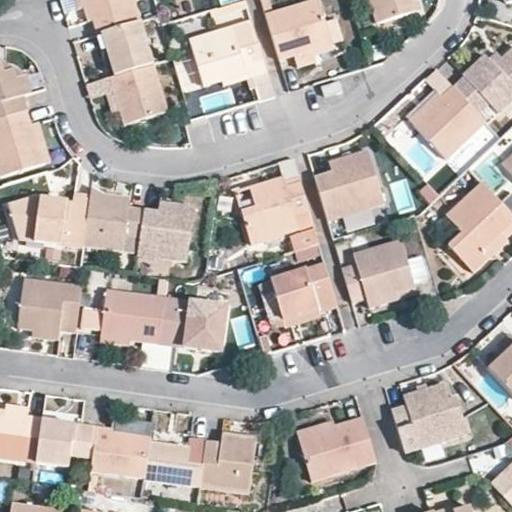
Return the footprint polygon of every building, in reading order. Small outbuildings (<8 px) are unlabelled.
[(129,0),(76,0),(82,21),(88,20),(93,36),(136,23),(129,0)] [(367,0),(372,22),(410,12),(406,0),(367,0)] [(314,2),(262,15),(278,63),(327,47),(314,2)] [(147,68),(136,23),(93,36),(106,80),(147,68)] [(263,75),(245,27),(186,45),(201,90),(241,75),(245,83),(263,75)] [(486,60),(452,91),(473,114),(485,107),(496,115),(511,98),(511,49),(493,68),(486,60)] [(147,68),(106,80),(120,126),(161,113),(147,68)] [(0,120),(21,114),(17,100),(27,97),(23,84),(13,87),(10,76),(1,78),(0,76),(0,120)] [(452,91),(414,124),(446,160),(484,127),(473,114),(452,91)] [(21,114),(0,120),(0,178),(38,168),(28,129),(25,130),(21,114)] [(323,221),(377,203),(365,153),(325,164),(328,172),(311,180),(323,221)] [(511,162),(494,179),(511,198),(511,162)] [(305,214),(297,184),(282,189),(279,181),(262,188),(268,206),(239,217),(248,246),(293,232),(292,216),(305,214)] [(511,219),(478,186),(443,213),(459,233),(444,248),(469,274),(484,258),(476,252),(511,219)] [(87,203),(81,248),(121,254),(123,238),(137,240),(141,212),(125,210),(127,199),(103,196),(89,188),(87,203)] [(29,202),(1,209),(12,244),(80,254),(81,248),(87,203),(69,201),(68,207),(29,202)] [(135,259),(184,264),(192,208),(167,205),(166,210),(157,209),(156,214),(141,212),(137,240),(135,259)] [(398,244),(348,257),(351,270),(339,273),(350,306),(364,303),(367,312),(394,305),(393,296),(412,289),(398,244)] [(421,257),(407,261),(413,287),(428,284),(421,257)] [(325,268),(271,283),(284,331),(320,320),(318,313),(336,308),(325,268)] [(77,291),(20,283),(13,332),(54,338),(55,333),(70,335),(77,291)] [(268,283),(258,286),(268,329),(279,326),(268,283)] [(156,352),(161,306),(100,298),(93,339),(156,352)] [(217,312),(161,306),(156,352),(212,358),(217,312)] [(503,355),(487,370),(511,396),(511,340),(507,335),(495,346),(503,355)] [(300,349),(277,350),(278,373),(301,372),(300,349)] [(404,408),(389,412),(400,450),(405,455),(465,437),(454,401),(446,404),(441,387),(401,399),(404,408)] [(23,420),(0,417),(0,463),(32,468),(37,430),(37,425),(23,423),(23,420)] [(360,422),(296,443),(310,488),(373,466),(372,458),(360,422)] [(67,434),(37,430),(32,468),(31,472),(39,473),(62,476),(65,457),(89,460),(93,434),(68,431),(67,434)] [(111,434),(93,432),(93,434),(89,460),(87,475),(142,483),(146,445),(110,441),(111,434)] [(203,443),(197,490),(246,497),(254,441),(219,435),(219,445),(203,443)] [(184,450),(146,445),(142,483),(197,490),(203,443),(186,441),(184,450)] [(511,465),(491,485),(511,508),(511,465)] [(156,511),(157,504),(137,502),(135,511),(156,511)] [(466,511),(464,502),(427,511),(466,511)]
